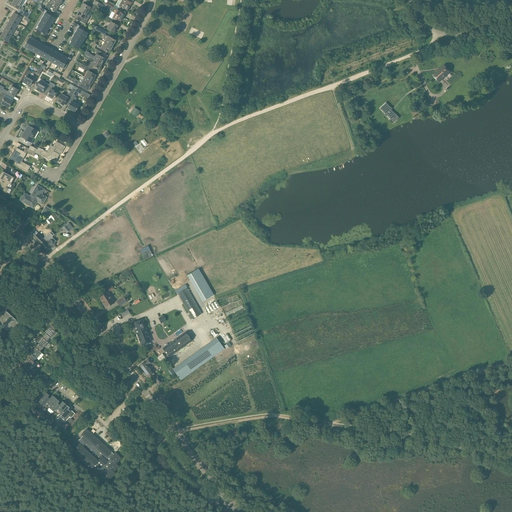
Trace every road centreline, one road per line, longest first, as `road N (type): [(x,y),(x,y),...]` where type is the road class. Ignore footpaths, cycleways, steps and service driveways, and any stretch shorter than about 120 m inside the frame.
road 1 (track): [(399,60),(211,133),(115,206)]
road 2 (tertiary): [(231,506),(43,261)]
road 3 (unclassified): [(80,410),(17,367),(36,327),(0,296)]
road 4 (residential): [(83,128),(152,0)]
